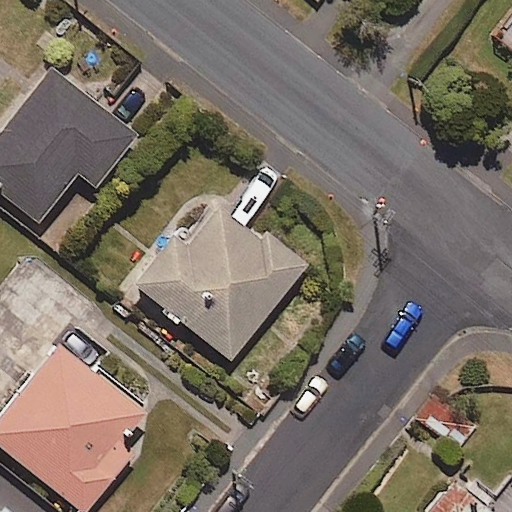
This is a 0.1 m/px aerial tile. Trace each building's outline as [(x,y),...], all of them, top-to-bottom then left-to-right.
[(511,23),(498,42),(511,52),(511,23)] [(132,134),(46,67),(0,126),(0,195),(35,222),(73,173),(91,187),(132,134)] [(303,264),(218,197),(181,244),(167,233),(128,282),(227,360),(303,264)] [(139,411),(54,345),(0,413),(0,449),(79,511),(82,511),(122,462),(108,451),(139,411)] [(440,394),(421,422),(459,447),(478,419),(440,394)] [(491,511),(450,479),(422,511),(491,511)]
